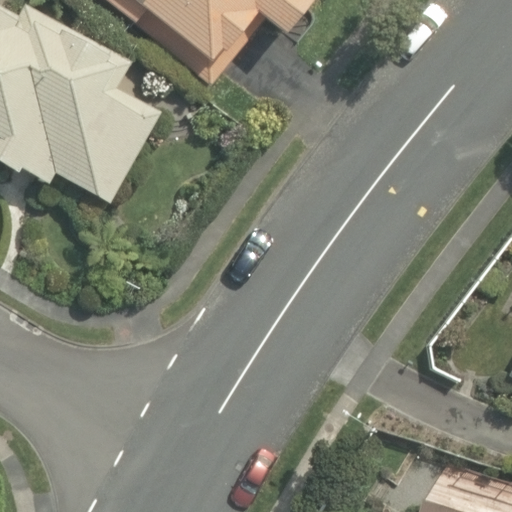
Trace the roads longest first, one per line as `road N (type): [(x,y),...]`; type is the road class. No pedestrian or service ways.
road 1 (tertiary): [(511,22),(330,244),(191,463)]
road 2 (residential): [(191,463),(0,358)]
